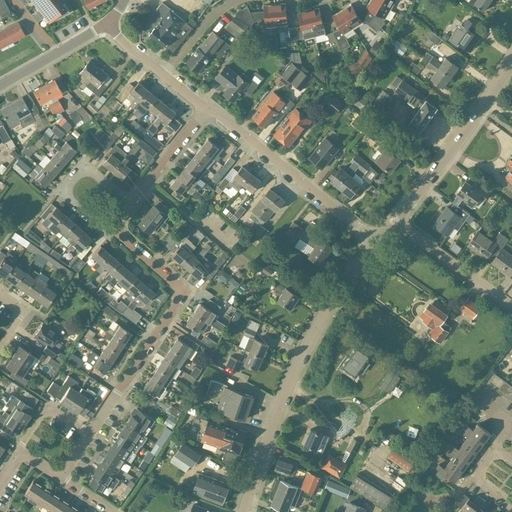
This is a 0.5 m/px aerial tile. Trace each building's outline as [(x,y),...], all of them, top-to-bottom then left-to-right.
[(41,0),(37,4),(44,12),(59,0),(41,0)] [(59,0),(44,12),(51,21),(56,17),(57,18),(71,11),(64,3),(63,4),(59,0)] [(85,0),(90,8),(91,8),(90,7),(103,0),(85,0)] [(376,13),(372,19),(381,27),(385,22),(383,21),(384,18),(386,19),(392,9),(375,0),(370,0),(366,7),(376,13)] [(375,0),(392,9),(396,0),(375,0)] [(474,6),(475,4),(484,10),(491,0),(469,0),(468,2),(474,6)] [(162,2),(142,27),(173,53),(193,28),(197,23),(191,18),(188,23),(162,2)] [(286,3),(275,4),(277,27),(288,26),(286,3)] [(0,13),(9,9),(6,4),(0,7),(0,13)] [(235,13),(235,14),(251,26),(252,26),(251,25),(253,21),(254,22),(255,22),(254,22),(251,12),(247,4),(247,6),(242,9),(241,8),(240,8),(241,10),(237,14),(235,13)] [(264,11),(251,12),(254,22),(265,18),(266,28),(277,27),(275,4),(264,5),(264,11)] [(342,10),(354,29),(364,23),(352,4),(342,10)] [(319,7),(308,10),(315,37),(317,42),(329,39),(327,35),(326,35),(326,34),(319,7)] [(12,13),(9,9),(0,13),(0,14),(2,18),(12,13)] [(301,26),(295,27),(297,40),(304,38),(305,40),(315,37),(308,10),(298,13),(301,26)] [(340,28),(334,32),(342,50),(350,46),(345,35),(354,29),(342,10),(332,16),(340,28)] [(235,16),(229,24),(242,34),(248,26),(235,16)] [(371,19),(367,24),(377,32),(381,27),(371,19)] [(456,25),(447,38),(453,43),(455,39),(470,50),(479,37),(473,32),(476,28),(474,27),(476,25),(468,19),(461,29),(456,25)] [(6,28),(13,41),(26,35),(19,22),(6,28)] [(291,41),(297,40),(295,27),(289,28),(291,41)] [(6,28),(0,31),(0,46),(1,48),(13,41),(6,28)] [(213,31),(206,39),(187,62),(199,71),(215,51),(222,57),(231,46),(213,31)] [(335,53),(342,50),(334,32),(327,35),(329,39),(335,53)] [(431,32),(427,37),(437,45),(441,39),(431,32)] [(258,34),(253,41),(259,46),(264,39),(258,34)] [(394,39),(387,47),(400,57),(407,48),(394,39)] [(278,49),(277,40),(268,41),(278,49)] [(424,57),(423,58),(429,62),(429,61),(451,77),(452,75),(454,75),(457,71),(456,69),(458,66),(446,57),(441,64),(436,61),(437,59),(427,52),(424,57)] [(443,87),(451,77),(429,61),(429,62),(423,58),(420,62),(430,69),(431,68),(436,71),(431,78),(443,87)] [(102,82),(108,75),(90,61),(81,73),(91,81),(87,85),(93,91),(99,96),(107,86),(102,82)] [(281,74),(291,82),(301,69),(292,62),(281,74)] [(413,62),(409,67),(418,74),(422,68),(413,62)] [(226,66),(216,78),(228,88),(224,94),(233,101),(242,90),(249,96),(258,84),(251,79),(249,83),(240,76),(238,74),(238,75),(226,66)] [(301,69),(291,82),(301,91),(312,78),(301,69)] [(323,81),(325,81),(322,70),(313,72),(323,81)] [(54,79),(43,85),(59,113),(64,110),(55,95),(61,91),(54,79)] [(421,105),(426,99),(427,98),(402,80),(394,91),(408,100),(410,97),(421,105)] [(130,83),(118,99),(123,103),(127,97),(133,101),(130,105),(134,108),(136,105),(140,101),(140,100),(148,90),(139,82),(135,87),(130,83)] [(54,116),(59,113),(43,85),(32,91),(39,104),(45,100),(54,116)] [(157,97),(148,90),(140,100),(140,101),(149,108),(157,97)] [(253,117),(259,121),(280,96),(274,91),(265,102),(253,117)] [(383,91),(378,98),(383,102),(388,95),(383,91)] [(356,94),(350,102),(361,109),(367,101),(360,97),(356,94)] [(325,104),(330,108),(336,113),(343,104),(332,95),(325,104)] [(103,96),(96,106),(99,108),(106,99),(103,96)] [(280,96),(259,121),(265,127),(286,101),(280,96)] [(22,97),(0,109),(11,128),(20,123),(23,127),(34,121),(41,132),(45,127),(39,116),(38,113),(32,116),(25,104),(22,97)] [(167,105),(157,97),(149,108),(158,115),(167,105)] [(302,98),(297,104),(302,108),(307,102),(307,101),(302,98)] [(426,99),(421,105),(418,109),(431,118),(438,108),(426,99)] [(113,107),(109,112),(112,114),(116,110),(121,104),(118,101),(113,107)] [(91,102),(86,107),(93,114),(98,109),(91,102)] [(158,115),(148,128),(148,129),(154,133),(158,128),(158,126),(161,122),(166,125),(165,127),(172,133),(178,126),(170,120),(176,113),(167,105),(158,115)] [(81,106),(69,114),(75,123),(82,119),(84,123),(91,118),(81,106)] [(297,121),(281,140),(289,146),(304,127),(305,128),(311,120),(296,108),(292,113),(294,115),(292,117),(297,121)] [(421,132),(431,118),(418,109),(408,123),(421,132)] [(44,113),(39,116),(45,127),(50,124),(44,113)] [(275,134),(281,140),(297,121),(292,117),(294,115),(292,113),(275,134)] [(363,118),(356,127),(361,132),(368,123),(363,118)] [(3,143),(11,139),(2,125),(0,125),(0,141),(1,141),(3,143)] [(51,130),(53,132),(60,138),(64,133),(55,125),(51,130)] [(369,125),(363,132),(375,142),(381,135),(369,125)] [(148,129),(142,136),(151,143),(155,139),(153,137),(152,136),(154,133),(148,129)] [(44,132),(41,135),(46,140),(49,137),(44,132)] [(105,133),(98,142),(103,146),(110,137),(105,133)] [(114,133),(110,137),(103,146),(107,149),(118,136),(114,133)] [(41,135),(38,139),(43,144),(46,140),(41,135)] [(140,138),(136,143),(140,146),(144,150),(145,151),(149,146),(140,138)] [(208,138),(201,148),(215,160),(217,161),(220,157),(218,155),(223,149),(220,145),(219,147),(208,138)] [(326,138),(309,158),(322,168),(339,148),(326,138)] [(383,152),(376,160),(390,172),(400,160),(393,154),(398,148),(386,138),(378,148),(383,152)] [(55,140),(51,144),(58,150),(67,159),(76,149),(71,146),(63,139),(59,144),(55,140)] [(127,154),(113,171),(123,179),(133,166),(128,162),(133,156),(132,156),(140,146),(136,143),(127,154)] [(104,163),(113,171),(127,154),(116,144),(110,151),(112,153),(104,163)] [(26,148),(23,152),(29,157),(32,153),(26,148)] [(201,148),(193,157),(207,169),(215,160),(201,148)] [(58,150),(50,159),(60,168),(67,159),(58,150)] [(14,151),(11,154),(16,159),(19,155),(14,151)] [(356,155),(350,162),(352,163),(358,167),(363,160),(356,155)] [(193,157),(185,167),(200,178),(207,169),(193,157)] [(230,157),(223,166),(228,169),(235,160),(230,157)] [(24,163),(19,159),(12,167),(23,176),(27,171),(21,166),(24,163)] [(50,159),(42,168),(52,177),(60,168),(50,159)] [(363,160),(358,167),(365,173),(370,166),(363,160)] [(335,170),(330,175),(333,177),(331,180),(341,189),(351,176),(358,167),(352,163),(345,171),(341,168),(337,172),(335,170)] [(37,164),(30,173),(34,177),(43,185),(44,186),(52,177),(42,168),(37,164)] [(218,187),(215,190),(220,194),(227,185),(230,188),(228,190),(234,195),(243,184),(251,173),(242,166),(237,172),(233,168),(230,171),(225,177),(222,181),(220,184),(218,187)] [(185,167),(178,176),(189,184),(195,190),(197,191),(201,187),(200,187),(196,183),(200,178),(185,167)] [(220,167),(214,175),(220,179),(226,172),(221,168),(220,167)] [(251,173),(243,184),(253,192),(261,181),(251,173)] [(178,176),(170,185),(175,189),(172,194),(181,201),(185,197),(181,194),(185,189),(192,194),(195,190),(189,184),(178,176)] [(361,184),(351,176),(341,189),(351,196),(361,184)] [(480,197),(484,200),(491,191),(476,179),(471,185),(466,181),(457,193),(468,201),(467,203),(473,207),(480,197)] [(249,217),(260,226),(261,226),(262,225),(265,221),(275,209),(276,210),(284,200),(270,189),(262,199),(263,200),(249,217)] [(204,191),(202,195),(207,199),(210,196),(204,191)] [(458,230),(466,220),(470,214),(454,203),(450,209),(447,206),(434,225),(448,235),(454,227),(458,230)] [(51,230),(64,214),(55,206),(55,207),(51,204),(40,216),(44,220),(42,222),(51,230)] [(155,205),(147,214),(161,225),(161,226),(166,230),(168,228),(168,224),(165,222),(173,211),(165,205),(161,210),(155,205)] [(241,205),(234,215),(237,217),(238,218),(246,209),(241,205)] [(58,231),(62,235),(73,222),(64,214),(51,230),(55,234),(58,231)] [(161,226),(161,225),(147,214),(139,224),(150,232),(154,227),(158,230),(161,226)] [(298,234),(303,229),(293,221),(289,227),(298,234)] [(62,235),(71,243),(82,230),(73,222),(62,235)] [(179,238),(183,242),(185,240),(194,229),(190,225),(179,238)] [(261,226),(253,235),(260,241),(268,231),(262,225),(261,226)] [(294,243),(298,237),(287,229),(283,234),(294,243)] [(332,246),(306,229),(300,238),(315,248),(309,256),(321,264),(332,246)] [(82,230),(71,243),(68,247),(72,251),(76,247),(81,251),(92,238),(82,230)] [(468,245),(486,258),(492,251),(497,254),(502,248),(509,239),(500,232),(493,241),(478,231),(468,245)] [(14,232),(11,237),(25,247),(29,242),(14,232)] [(173,235),(170,233),(162,243),(169,249),(178,239),(173,235)] [(177,259),(181,263),(190,253),(195,247),(190,243),(189,244),(185,240),(183,242),(172,255),(172,257),(175,260),(177,259)] [(42,241),(38,245),(47,252),(51,248),(42,241)] [(29,242),(25,247),(34,253),(36,254),(36,253),(39,249),(29,242)] [(190,253),(181,263),(190,271),(191,270),(203,257),(211,247),(208,244),(203,249),(203,248),(195,257),(190,253)] [(96,270),(109,254),(100,246),(91,256),(97,261),(92,266),(96,270)] [(497,254),(492,262),(510,276),(511,273),(511,255),(502,248),(497,254)] [(39,249),(36,253),(46,260),(49,256),(39,249)] [(53,250),(50,254),(57,259),(61,255),(53,250)] [(1,251),(0,251),(0,273),(5,277),(14,264),(14,265),(18,259),(14,256),(10,262),(4,258),(6,255),(1,251)] [(118,262),(109,254),(96,270),(100,273),(105,268),(110,272),(118,262)] [(212,265),(203,274),(209,280),(219,269),(218,268),(226,259),(221,255),(213,265),(212,265)] [(49,256),(46,260),(53,264),(51,267),(55,270),(57,267),(59,263),(49,256)] [(77,256),(68,265),(73,269),(81,259),(77,256)] [(190,271),(200,279),(203,274),(212,265),(203,257),(191,270),(190,271)] [(81,259),(73,269),(77,272),(85,263),(81,259)] [(109,281),(114,285),(127,269),(118,262),(110,272),(114,276),(109,281)] [(59,263),(57,267),(67,274),(70,271),(59,263)] [(14,264),(5,277),(15,284),(24,271),(14,265),(14,264)] [(262,264),(259,269),(269,275),(272,270),(262,264)] [(137,278),(127,269),(114,285),(118,289),(121,285),(126,290),(128,288),(137,278)] [(223,270),(217,275),(226,283),(229,281),(232,277),(223,270)] [(30,276),(24,271),(15,284),(25,291),(36,275),(38,273),(34,271),(30,276)] [(46,283),(36,275),(25,291),(36,298),(44,286),(46,283)] [(292,291),(295,286),(281,277),(274,288),(282,293),(278,300),(291,309),(299,296),(292,291)] [(88,278),(83,284),(92,292),(93,291),(96,287),(90,282),(91,281),(88,278)] [(132,291),(126,297),(131,302),(146,285),(137,278),(128,288),(132,291)] [(127,307),(122,313),(135,324),(141,316),(133,309),(136,306),(137,306),(143,306),(155,293),(146,285),(131,302),(127,307)] [(55,293),(44,286),(36,298),(46,306),(55,293)] [(101,287),(96,293),(102,299),(107,293),(101,287)] [(107,293),(102,299),(108,304),(109,304),(111,306),(116,301),(107,293)] [(197,309),(194,313),(210,324),(221,331),(225,325),(214,317),(221,307),(210,299),(205,306),(201,303),(199,303),(196,307),(197,309)] [(468,299),(461,308),(473,317),(480,307),(468,299)] [(116,301),(111,306),(122,313),(127,307),(120,300),(118,303),(116,301)] [(452,327),(443,321),(449,311),(435,301),(431,306),(430,305),(425,312),(424,311),(420,316),(424,319),(424,320),(436,329),(431,335),(441,342),(452,327)] [(105,305),(101,310),(111,317),(115,312),(105,305)] [(189,318),(187,322),(187,323),(187,324),(203,334),(210,324),(194,313),(191,318),(189,318)] [(61,345),(55,341),(60,334),(43,323),(34,337),(47,345),(44,350),(54,356),(61,345)] [(108,327),(106,331),(124,343),(131,333),(117,324),(113,330),(108,327)] [(200,332),(194,328),(190,333),(197,338),(200,332)] [(246,328),(243,334),(250,337),(253,338),(254,338),(256,332),(246,328)] [(106,331),(103,336),(109,340),(106,345),(117,353),(124,343),(106,331)] [(214,349),(215,348),(218,343),(205,335),(201,341),(214,349)] [(178,338),(171,348),(186,358),(193,348),(196,350),(199,345),(186,336),(183,341),(178,338)] [(250,337),(244,349),(250,351),(263,356),(268,344),(254,338),(253,338),(250,337)] [(106,345),(99,355),(110,363),(117,353),(106,345)] [(13,356),(28,366),(34,356),(41,361),(44,355),(34,348),(30,353),(19,346),(13,356)] [(342,367),(355,376),(370,356),(357,346),(342,367)] [(171,348),(165,358),(180,368),(186,358),(171,348)] [(90,356),(86,362),(89,363),(101,371),(104,373),(110,363),(99,355),(93,351),(90,356)] [(250,351),(245,364),(257,369),(263,356),(250,351)] [(69,352),(66,357),(79,366),(83,361),(69,352)] [(60,353),(56,360),(60,362),(64,355),(60,353)] [(8,358),(4,363),(7,365),(6,366),(13,370),(17,373),(14,378),(24,385),(24,386),(28,380),(21,376),(28,366),(13,356),(10,360),(8,358)] [(226,366),(239,371),(244,361),(231,356),(226,366)] [(165,358),(158,368),(173,378),(180,368),(165,358)] [(195,366),(190,375),(196,379),(202,370),(201,370),(195,366)] [(158,368),(151,378),(166,388),(173,378),(158,368)] [(381,387),(390,393),(400,377),(391,371),(381,387)] [(186,372),(183,376),(194,382),(196,379),(190,375),(186,372)] [(487,383),(492,387),(499,377),(494,373),(487,383)] [(53,382),(47,391),(60,400),(59,401),(68,407),(81,387),(77,384),(78,382),(68,376),(61,387),(53,382)] [(504,380),(499,377),(492,387),(496,390),(504,380)] [(151,378),(145,388),(160,398),(166,388),(151,378)] [(203,404),(238,416),(246,419),(253,397),(225,387),(226,385),(211,380),(203,404)] [(509,384),(504,380),(496,390),(501,394),(509,384)] [(511,389),(511,386),(509,384),(501,394),(506,397),(511,389)] [(86,390),(81,387),(68,407),(77,413),(78,412),(83,415),(97,395),(97,394),(87,388),(86,390)] [(102,387),(97,394),(97,395),(102,398),(107,391),(102,387)] [(5,411),(24,424),(30,415),(29,414),(32,408),(12,395),(5,405),(7,406),(5,411)] [(32,395),(29,401),(35,405),(38,399),(32,395)] [(172,406),(169,411),(179,417),(182,412),(172,406)] [(179,418),(179,417),(169,411),(167,410),(165,412),(169,415),(164,423),(172,429),(179,418)] [(18,433),(24,424),(5,411),(2,415),(0,414),(0,428),(13,437),(17,432),(18,433)] [(198,411),(196,416),(206,420),(208,414),(198,411)] [(127,424),(143,434),(148,426),(149,426),(152,426),(155,420),(142,412),(138,418),(133,415),(127,424)] [(325,420),(322,426),(333,431),(343,438),(347,433),(336,425),(325,420)] [(458,423),(465,429),(483,443),(491,433),(478,423),(473,430),(461,420),(458,423)] [(234,464),(238,453),(239,454),(246,432),(238,429),(237,431),(208,421),(201,441),(220,447),(219,450),(225,452),(222,460),(234,464)] [(127,424),(121,432),(141,445),(142,446),(148,437),(143,434),(127,424)] [(398,437),(385,428),(382,433),(395,442),(398,437)] [(311,429),(304,444),(315,449),(313,454),(321,457),(326,443),(321,441),(324,434),(311,429)] [(468,437),(464,443),(476,453),(483,443),(465,429),(462,433),(468,437)] [(121,432),(116,441),(131,451),(135,454),(141,445),(121,432)] [(161,446),(167,437),(162,434),(156,443),(161,446)] [(346,449),(353,454),(360,442),(353,438),(346,449)] [(116,441),(110,449),(126,460),(131,451),(116,441)] [(184,441),(174,455),(184,462),(181,467),(186,471),(190,466),(192,467),(202,453),(184,441)] [(454,445),(451,449),(469,462),(476,453),(464,443),(459,449),(454,445)] [(156,444),(151,451),(157,455),(161,447),(156,444)] [(395,445),(387,456),(410,472),(417,461),(395,445)] [(110,449),(104,458),(120,468),(126,460),(110,449)] [(453,456),(448,461),(462,472),(469,462),(451,449),(448,452),(453,456)] [(328,454),(321,467),(340,477),(347,464),(328,454)] [(286,478),(292,480),(298,463),(293,462),(294,460),(280,455),(275,470),(287,475),(286,478)] [(104,458),(99,466),(114,477),(120,468),(104,458)] [(144,460),(139,466),(144,470),(148,463),(144,460)] [(439,464),(436,468),(439,470),(447,476),(455,482),(462,472),(448,461),(444,467),(439,464)] [(301,486),(301,487),(316,493),(322,477),(324,472),(310,465),(308,471),(307,471),(305,477),(301,486)] [(119,480),(114,477),(99,466),(93,475),(95,476),(90,484),(102,492),(107,485),(114,489),(119,480)] [(435,475),(443,481),(447,476),(439,470),(435,475)] [(200,473),(192,493),(222,504),(230,485),(200,473)] [(358,474),(350,487),(388,511),(396,497),(358,474)] [(27,500),(31,503),(42,486),(33,480),(24,494),(29,498),(27,500)] [(130,480),(126,485),(128,486),(131,488),(135,483),(130,480)] [(302,488),(301,488),(297,486),(281,480),(271,504),(288,511),(290,504),(295,506),(302,488)] [(350,489),(328,480),(325,489),(347,497),(350,489)] [(51,492),(42,486),(31,503),(36,506),(37,503),(42,506),(51,492)] [(128,486),(121,496),(125,498),(131,488),(128,486)] [(51,511),(60,498),(51,492),(42,506),(47,509),(45,511),(51,511)] [(471,511),(482,498),(479,495),(473,503),(468,500),(470,498),(469,498),(464,494),(456,504),(461,508),(458,511),(471,511)] [(64,511),(69,504),(60,498),(51,511),(64,511)] [(486,501),(482,498),(471,511),(483,511),(484,511),(480,508),(486,501)] [(362,511),(364,508),(350,502),(346,511),(362,511)]
